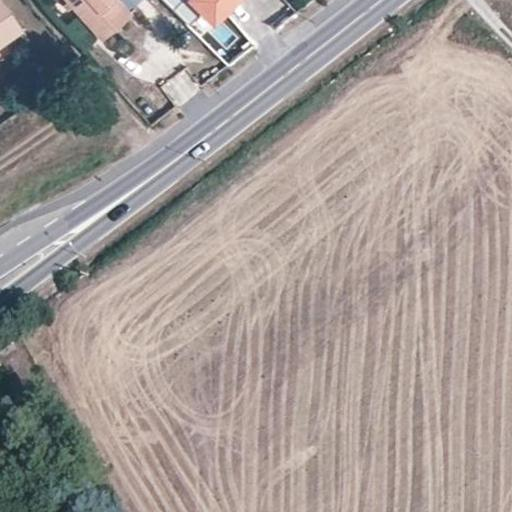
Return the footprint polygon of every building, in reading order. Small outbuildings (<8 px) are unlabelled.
[(0,0),(0,40),(20,27),(0,0)] [(66,0),(68,2),(98,35),(126,10),(117,0),(66,0)] [(188,0),(187,2),(214,29),(242,0),(188,0)] [(77,62),(64,47),(54,56),(67,70),(77,62)] [(164,79),(179,104),(200,91),(185,67),(164,79)]
